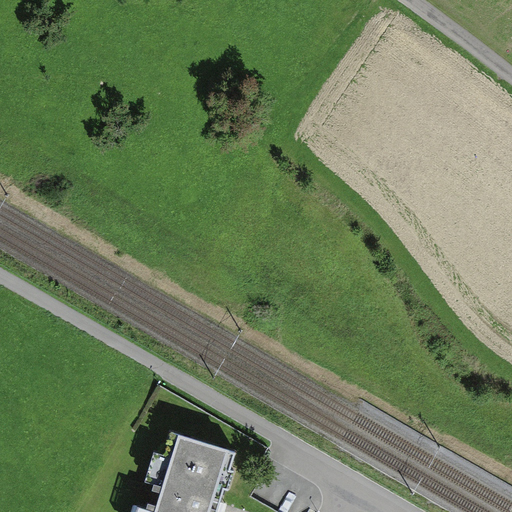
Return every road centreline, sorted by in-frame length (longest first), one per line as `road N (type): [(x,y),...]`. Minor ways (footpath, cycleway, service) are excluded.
road 1 (residential): [(394,511),(163,369)]
road 2 (unclassified): [(163,369),(0,276)]
road 3 (unclassified): [(411,0),(511,77)]
